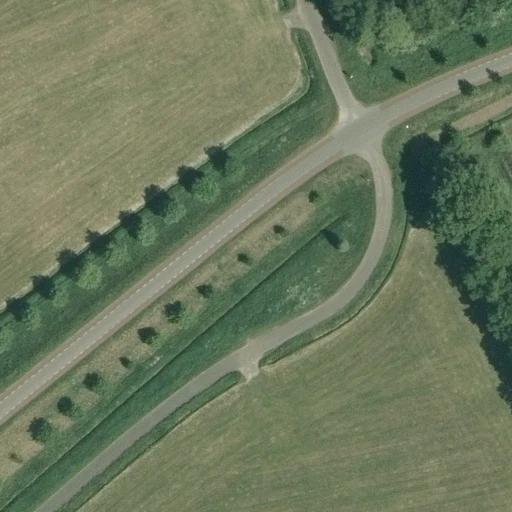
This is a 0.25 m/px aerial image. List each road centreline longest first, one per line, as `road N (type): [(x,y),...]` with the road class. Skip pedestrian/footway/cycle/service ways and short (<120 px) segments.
road 1 (track): [(298,0),(377,164),(384,227),(373,263),(343,305),(192,389),(50,511)]
road 2 (unclassified): [(0,409),(331,146),(511,60)]
